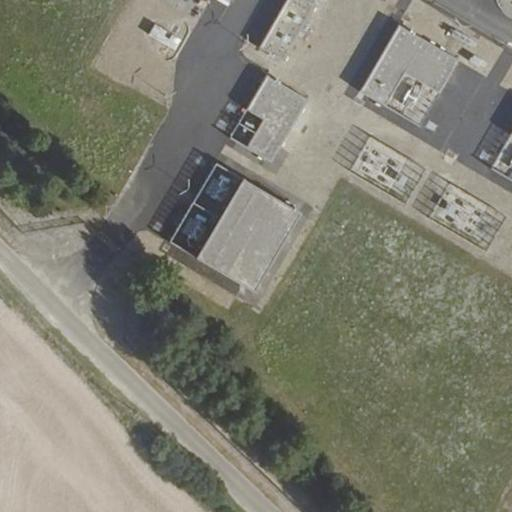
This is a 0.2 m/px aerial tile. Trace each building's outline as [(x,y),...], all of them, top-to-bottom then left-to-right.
[(305,0),(284,0),(256,47),(280,61),(314,5),(305,0)] [(397,24),(358,91),(384,106),(404,73),(438,93),(458,60),(397,24)] [(177,49),(182,35),(152,25),(148,39),(177,49)] [(261,119),(244,147),(269,162),(307,99),(265,74),(245,109),(261,119)] [(241,178),(194,258),(252,292),(299,212),(241,178)]
